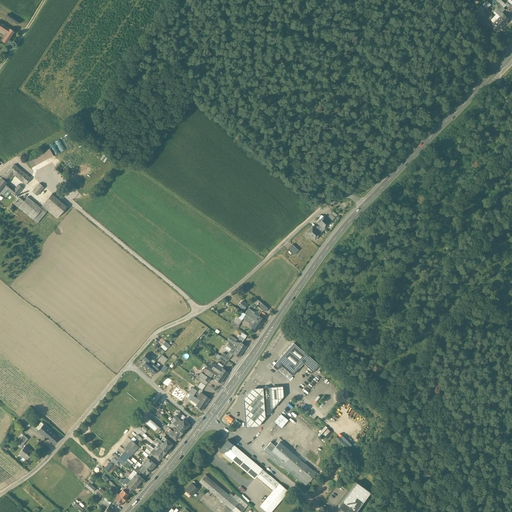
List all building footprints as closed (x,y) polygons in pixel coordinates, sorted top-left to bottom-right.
[(506,6),(501,0),(498,4),(500,6),(501,5),(501,6),(500,6),(503,9),(506,6)] [(485,1),(482,6),(486,10),(490,6),(485,1)] [(500,6),(499,5),(495,9),(497,10),(494,12),(498,16),(502,13),(504,10),(503,9),(500,6)] [(481,7),(474,10),(478,19),(485,16),(481,7)] [(502,13),(498,16),(500,18),(497,21),(503,27),(507,23),(506,22),(508,20),(502,13)] [(20,21),(11,15),(8,18),(18,25),(20,21)] [(497,21),(494,24),(492,23),(489,26),(496,32),(498,30),(499,31),(503,27),(497,21)] [(0,22),(0,30),(6,34),(2,41),(7,45),(15,32),(0,22)] [(52,149),(33,160),(36,166),(56,156),(52,149)] [(16,176),(20,170),(15,166),(4,179),(9,183),(16,176)] [(20,170),(16,176),(27,185),(32,180),(20,170)] [(4,179),(2,177),(0,179),(0,194),(1,193),(9,183),(4,179)] [(16,189),(9,183),(1,193),(7,198),(11,194),(16,198),(24,189),(19,185),(16,189)] [(35,192),(40,196),(45,189),(40,185),(35,192)] [(59,218),(67,208),(52,196),(44,206),(32,197),(23,209),(37,221),(36,222),(40,226),(52,212),(59,218)] [(332,217),(331,216),(327,221),(332,225),(336,220),(332,217)] [(324,218),(321,222),(321,221),(317,225),(319,226),(319,227),(320,227),(318,229),(317,229),(318,230),(316,232),(321,237),(321,236),(325,232),(332,225),(327,221),(324,218)] [(316,232),(313,230),(308,235),(311,238),(311,239),(313,240),(314,241),(314,242),(315,242),(315,243),(316,243),(317,242),(317,241),(321,237),(316,232)] [(299,253),(294,247),(289,253),(295,258),(299,253)] [(248,308),(243,304),(239,308),(245,312),(248,308)] [(269,311),(262,305),(259,310),(266,315),(269,311)] [(255,315),(249,311),(245,316),(246,317),(251,321),(254,316),(255,315)] [(251,321),(246,317),(243,322),(250,326),(249,328),(252,329),(256,324),(251,321)] [(266,322),(260,318),(259,319),(256,324),(262,328),(266,322)] [(242,323),(237,320),(234,325),(239,328),(242,323)] [(262,328),(256,324),(252,329),(258,333),(262,328)] [(236,344),(235,344),(229,341),(227,344),(234,348),(237,350),(240,346),(238,344),(238,345),(236,344)] [(247,349),(241,345),(240,346),(237,350),(243,354),(247,349)] [(294,346),(274,369),(278,373),(282,368),(293,378),(304,366),(310,359),(294,346)] [(243,354),(237,350),(235,353),(234,356),(239,360),(243,354)] [(168,363),(163,359),(158,364),(164,368),(168,363)] [(310,359),(304,366),(314,375),(316,373),(320,368),(310,359)] [(147,364),(143,368),(148,373),(153,368),(149,364),(148,363),(147,364)] [(159,372),(153,367),(153,368),(148,373),(154,378),(159,372)] [(223,371),(216,367),(212,372),(219,377),(225,381),(229,376),(223,371)] [(208,373),(205,377),(212,381),(214,377),(208,373)] [(225,381),(219,377),(217,379),(215,383),(221,387),(225,381)] [(199,379),(198,378),(196,381),(207,388),(209,385),(206,384),(199,379)] [(270,391),(272,412),(274,412),(284,401),(284,390),(270,391)] [(245,403),(246,431),(258,431),(266,422),(264,392),(254,392),(245,403)] [(210,402),(202,396),(198,402),(206,408),(210,402)] [(198,402),(197,402),(195,405),(195,404),(194,406),(198,408),(197,409),(203,413),(206,408),(198,402)] [(317,427),(301,413),(295,420),(307,431),(311,434),(317,427)] [(33,421),(28,417),(22,423),(27,428),(33,421)] [(282,417),(275,425),(282,431),(289,423),(282,417)] [(230,426),(233,423),(227,418),(224,422),(230,426)] [(182,425),(177,420),(175,422),(186,432),(190,428),(184,423),(182,425)] [(161,430),(151,421),(149,424),(159,432),(161,430)] [(175,422),(174,421),(171,426),(172,427),(183,436),(186,432),(175,422)] [(183,436),(172,427),(169,431),(180,440),(183,436)] [(51,433),(45,428),(39,434),(54,447),(59,441),(51,434),(51,433)] [(161,435),(154,428),(152,431),(159,437),(161,435)] [(169,431),(167,428),(166,429),(163,432),(166,434),(166,435),(176,444),(180,440),(169,431)] [(319,437),(321,439),(323,437),(326,440),(330,434),(325,429),(319,437)] [(339,434),(337,435),(346,445),(348,444),(339,434)] [(25,439),(18,446),(22,450),(29,442),(25,439)] [(319,459),(326,451),(315,441),(308,449),(319,459)] [(173,448),(167,442),(166,444),(163,442),(161,444),(163,447),(170,452),(173,448)] [(228,443),(220,453),(224,456),(232,447),(228,443)] [(139,450),(132,444),(124,453),(131,459),(139,450)] [(317,477),(280,446),(276,450),(272,455),(267,450),(264,454),(271,459),(270,461),(280,470),(281,468),(307,489),(308,490),(311,487),(309,486),(317,477)] [(276,450),(271,446),(267,450),(272,455),(276,450)] [(170,452),(163,447),(160,451),(166,456),(170,452)] [(280,487),(232,447),(224,456),(255,483),(257,480),(273,494),(280,487)] [(34,456),(26,449),(19,457),(27,463),(34,456)] [(154,452),(151,450),(148,454),(151,457),(159,464),(163,460),(157,454),(154,452)] [(166,456),(160,451),(159,452),(157,454),(163,460),(166,456)] [(126,467),(119,461),(117,464),(124,470),(126,467)] [(156,468),(148,461),(142,468),(143,470),(150,475),(156,468)] [(114,462),(105,472),(109,476),(112,473),(114,474),(117,471),(114,468),(117,465),(114,462)] [(150,475),(143,470),(140,473),(143,476),(141,480),(144,482),(150,475)] [(140,473),(138,471),(135,475),(137,477),(141,480),(143,476),(140,473)] [(137,477),(134,474),(128,481),(131,484),(138,489),(144,482),(141,480),(137,477)] [(238,505),(206,478),(200,486),(209,493),(205,498),(208,501),(212,496),(225,507),(223,509),(226,511),(225,511),(245,511),(240,508),(240,507),(239,507),(238,505)] [(127,481),(122,487),(126,490),(131,484),(128,481),(127,480),(127,481)] [(120,493),(110,485),(108,484),(106,486),(108,487),(108,488),(117,496),(120,493)] [(138,489),(131,484),(126,490),(126,491),(132,496),(138,489)] [(357,485),(339,510),(341,511),(359,511),(371,495),(357,485)] [(96,492),(89,486),(86,489),(93,496),(96,492)] [(195,490),(192,487),(186,494),(192,499),(198,492),(195,490)] [(273,494),(260,510),(262,511),(275,511),(290,495),(280,487),(273,494)] [(132,496),(126,491),(119,498),(126,503),(132,496)] [(109,500),(103,494),(100,496),(102,498),(106,501),(107,502),(109,500)] [(126,503),(119,498),(116,502),(120,505),(117,507),(120,510),(126,503)] [(245,511),(248,509),(240,502),(238,505),(239,507),(240,507),(240,508),(245,511)]
